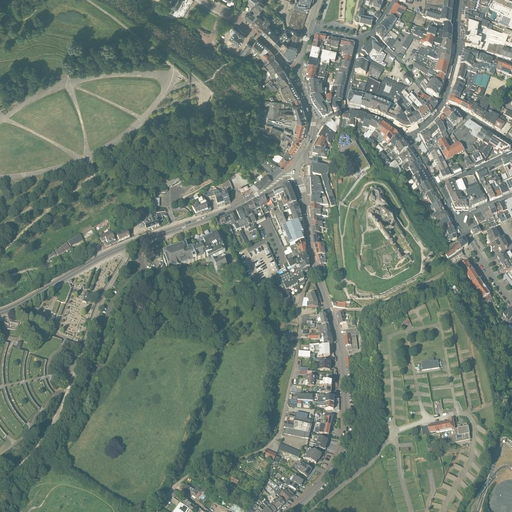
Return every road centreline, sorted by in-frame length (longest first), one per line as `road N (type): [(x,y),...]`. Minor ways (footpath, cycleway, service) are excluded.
road 1 (secondary): [(295,172),(229,210),(99,257),(0,312)]
road 2 (tertiary): [(291,511),(332,470),(345,436),(336,331),(314,270)]
road 3 (track): [(228,178),(219,77),(132,0)]
road 4 (unclassified): [(314,270),(277,435),(248,456)]
